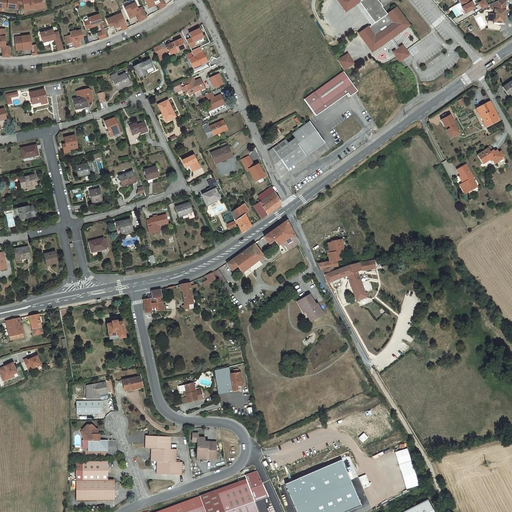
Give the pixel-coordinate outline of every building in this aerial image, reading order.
[(0,0),(0,8),(16,10),(16,4),(19,5),(19,1),(17,1),(17,0),(16,0),(8,0),(0,0)] [(19,1),(19,5),(23,5),(24,11),(33,10),(33,11),(38,10),(37,7),(43,6),(42,0),(41,0),(21,0),(22,1),(19,1)] [(336,0),(337,1),(338,0),(346,0),(351,8),(356,4),(362,0),(373,16),(370,18),(374,23),(371,26),(368,27),(358,33),(365,44),(367,43),(372,50),(379,45),(380,46),(387,41),(386,40),(387,39),(391,37),(392,35),(393,37),(400,32),(399,31),(408,25),(396,8),(387,15),(382,7),(377,0),(376,0),(336,0)] [(338,0),(337,1),(345,12),(351,8),(346,0),(338,0)] [(447,2),(447,0),(437,0),(437,8),(447,9),(447,2)] [(459,0),(465,13),(476,8),(471,0),(459,0)] [(483,9),(489,5),(485,0),(484,0),(479,3),(483,9)] [(125,7),(130,16),(136,13),(137,15),(140,21),(143,19),(145,18),(147,17),(148,16),(143,6),(139,8),(136,2),(125,7)] [(499,34),(500,22),(502,11),(500,8),(486,16),(488,21),(491,21),(490,25),(489,32),(489,33),(489,35),(495,36),(495,34),(499,34)] [(103,21),(100,14),(89,18),(90,20),(86,22),(88,28),(92,26),(93,27),(99,25),(98,23),(101,22),(103,21)] [(108,19),(111,27),(115,25),(115,27),(122,25),(124,30),(125,29),(127,28),(128,27),(129,27),(123,14),(117,16),(116,15),(108,19)] [(62,44),(59,32),(56,33),(55,34),(54,30),(41,33),(44,43),(56,39),(57,45),(62,44)] [(84,38),(81,30),(76,32),(76,31),(70,33),(71,35),(65,37),(67,44),(73,43),(74,48),(75,47),(77,47),(79,47),(80,46),(78,41),(80,40),(84,38)] [(108,36),(106,30),(104,31),(99,33),(101,39),(102,39),(104,38),(106,37),(108,37),(108,36)] [(0,47),(3,47),(3,57),(10,57),(10,46),(5,46),(4,33),(0,33),(0,47)] [(38,55),(37,45),(32,46),(30,36),(22,37),(22,38),(15,39),(14,41),(15,51),(32,49),(33,55),(34,55),(36,55),(38,55)] [(392,53),(399,62),(404,58),(401,53),(405,51),(402,46),(399,48),(391,37),(387,39),(396,50),(392,53)] [(180,39),(165,46),(167,50),(169,54),(177,50),(178,51),(184,48),(180,39)] [(160,45),(153,49),(158,59),(162,58),(159,53),(163,51),(161,48),(160,45)] [(199,47),(190,52),(191,56),(194,54),(195,57),(189,59),(192,67),(200,63),(201,65),(207,62),(203,53),(198,55),(197,53),(200,52),(200,50),(199,47)] [(341,58),(347,68),(353,64),(347,54),(341,58)] [(341,58),(337,60),(343,70),(347,68),(341,58)] [(141,62),(134,65),(138,75),(146,72),(144,69),(152,65),(149,59),(142,63),(141,62)] [(117,88),(127,83),(126,81),(129,79),(125,71),(118,74),(116,71),(110,74),(117,88)] [(303,99),(314,115),(346,93),(348,96),(356,90),(354,89),(351,84),(342,71),(303,99)] [(218,73),(209,77),(211,82),(211,83),(215,85),(216,87),(222,84),(219,78),(220,77),(218,73)] [(192,76),(183,81),(185,86),(182,87),(184,90),(186,89),(189,95),(194,93),(195,96),(201,93),(199,90),(204,88),(200,79),(195,81),(192,76)] [(81,95),(74,97),(76,106),(88,104),(88,103),(87,101),(89,100),(92,100),(91,95),(92,93),(91,88),(89,86),(79,88),(80,93),(81,95)] [(37,100),(42,99),(47,98),(45,87),(37,89),(35,89),(37,100)] [(511,100),(511,88),(501,97),(506,105),(511,100)] [(104,91),(98,92),(99,100),(106,99),(104,91)] [(211,92),(202,96),(205,102),(214,97),(211,92)] [(220,94),(214,97),(205,102),(209,110),(213,108),(215,113),(227,108),(220,94)] [(169,99),(158,104),(165,120),(177,115),(169,99)] [(488,109),(475,117),(486,136),(499,127),(488,109)] [(113,117),(104,121),(109,135),(118,132),(113,117)] [(202,126),(207,138),(213,136),(212,135),(220,131),(221,132),(227,130),(223,121),(209,127),(207,123),(202,126)] [(285,138),(269,150),(275,169),(280,176),(289,170),(286,166),(324,140),(310,121),(293,133),(296,137),(289,143),(285,138)] [(136,122),(128,125),(131,133),(138,131),(139,133),(147,130),(144,122),(136,124),(136,122)] [(450,125),(440,131),(445,138),(449,136),(450,139),(447,141),(452,148),(460,143),(450,125)] [(74,136),(64,138),(66,144),(63,145),(64,153),(69,152),(69,149),(77,148),(74,136)] [(35,144),(21,147),(23,157),(38,154),(35,144)] [(228,147),(211,154),(215,164),(232,156),(228,147)] [(194,155),(182,160),(185,167),(190,165),(192,171),(199,168),(194,155)] [(248,171),(251,170),(256,181),(266,176),(260,164),(255,166),(249,155),(242,159),(248,171)] [(487,172),(494,167),(496,170),(504,165),(501,160),(498,161),(496,158),(494,159),(491,155),(487,157),(480,162),(487,172)] [(86,164),(76,167),(78,176),(89,174),(88,172),(93,171),(90,161),(85,162),(85,163),(86,164)] [(148,168),(143,169),(147,182),(151,181),(150,177),(159,175),(155,166),(152,167),(152,166),(148,167),(148,168)] [(133,172),(119,176),(122,186),(136,181),(133,172)] [(467,172),(459,177),(466,189),(461,192),(466,201),(479,194),(474,186),(475,185),(467,172)] [(34,174),(19,177),(22,187),(36,184),(34,174)] [(202,195),(207,204),(219,197),(213,186),(218,184),(214,177),(207,181),(210,188),(206,189),(208,192),(202,195)] [(261,219),(282,204),(271,187),(258,196),(259,198),(258,198),(261,202),(257,204),(254,206),(261,219)] [(100,189),(90,192),(93,203),(103,201),(100,189)] [(175,207),(179,220),(193,215),(189,202),(175,207)] [(244,202),(237,208),(242,215),(245,213),(249,211),(244,202)] [(27,206),(14,209),(15,214),(19,213),(20,218),(34,216),(32,206),(27,207),(27,206)] [(238,224),(240,229),(242,232),(251,226),(245,213),(242,215),(237,208),(232,211),(238,224)] [(146,219),(148,226),(151,225),(152,226),(167,222),(165,214),(150,218),(150,219),(146,219)] [(117,221),(118,229),(121,228),(122,232),(133,229),(130,218),(117,221)] [(287,252),(298,244),(298,243),(296,240),(293,234),(286,221),(282,223),(275,229),(263,237),(268,244),(274,241),(277,247),(279,245),(281,248),(284,246),(287,252)] [(105,235),(89,240),(91,250),(108,245),(105,235)] [(342,251),(340,240),(333,241),(333,242),(330,243),(331,251),(332,251),(332,253),(331,253),(331,255),(331,256),(330,256),(331,262),(338,261),(343,260),(341,251),(342,251)] [(238,254),(225,262),(230,269),(235,265),(240,271),(260,258),(261,260),(264,258),(253,243),(248,247),(238,254)] [(28,247),(15,250),(18,261),(31,257),(28,247)] [(55,252),(44,254),(47,265),(58,262),(55,252)] [(336,271),(334,268),(324,270),(328,281),(329,283),(349,276),(353,287),(352,287),(358,301),(368,297),(358,272),(362,270),(361,267),(366,267),(367,271),(378,269),(376,260),(360,263),(351,265),(336,271)] [(320,264),(323,270),(339,267),(338,261),(331,262),(320,264)] [(219,269),(215,271),(220,279),(224,277),(219,269)] [(214,273),(207,276),(212,283),(222,300),(229,295),(223,285),(222,286),(214,273)] [(206,277),(199,280),(204,288),(212,283),(207,276),(206,277)] [(184,285),(176,287),(179,309),(188,307),(186,294),(193,294),(192,288),(185,290),(184,285)] [(155,291),(145,293),(145,296),(142,296),(143,300),(139,301),(141,314),(158,311),(157,304),(155,291)] [(310,295),(297,301),(304,313),(306,312),(312,323),(324,316),(317,304),(316,305),(310,295)] [(33,317),(24,320),(29,340),(37,338),(33,317)] [(102,324),(104,332),(112,331),(113,335),(121,333),(118,320),(111,322),(111,319),(107,320),(108,323),(102,324)] [(14,322),(0,325),(0,337),(1,341),(17,338),(14,322)] [(17,338),(1,341),(2,346),(18,343),(17,338)] [(24,364),(20,366),(25,375),(28,373),(29,374),(38,370),(33,361),(25,366),(24,364)] [(0,373),(0,380),(0,381),(3,386),(7,384),(6,382),(10,380),(14,378),(9,369),(0,373)] [(114,380),(137,375),(136,369),(113,374),(114,380)] [(218,380),(221,398),(228,397),(236,396),(236,392),(241,391),(239,377),(218,380)] [(140,379),(123,383),(125,396),(143,392),(140,379)] [(183,394),(184,401),(186,406),(203,402),(200,393),(195,394),(193,386),(176,390),(178,396),(183,394)] [(103,387),(83,390),(83,403),(73,403),(73,419),(99,418),(99,405),(94,405),(94,399),(105,398),(103,387)] [(82,430),(76,434),(83,442),(83,453),(102,453),(102,441),(93,441),(93,436),(91,436),(91,432),(89,430),(82,430)] [(194,461),(213,463),(214,447),(202,446),(202,442),(196,441),(196,438),(191,437),(190,445),(195,446),(194,461)] [(167,439),(148,438),(146,438),(143,438),(143,444),(142,451),(149,451),(148,458),(148,464),(154,464),(153,471),(153,476),(178,478),(178,466),(172,466),(173,453),(166,452),(167,439)] [(103,472),(103,464),(70,463),(70,489),(109,489),(109,482),(103,482),(103,472)] [(241,482),(195,499),(199,511),(251,511),(248,502),(262,497),(251,474),(239,478),(241,482)] [(322,511),(308,480),(285,490),(294,511),(322,511)] [(70,489),(70,502),(109,503),(109,494),(109,489),(70,489)] [(199,511),(195,499),(159,511),(199,511)]
